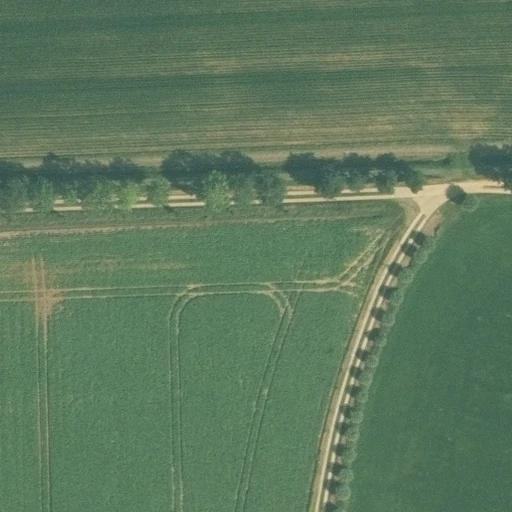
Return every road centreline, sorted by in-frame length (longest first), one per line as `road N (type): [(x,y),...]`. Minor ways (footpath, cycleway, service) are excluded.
road 1 (track): [(511,188),(0,208)]
road 2 (track): [(447,188),(409,237),(369,318),(320,511)]
